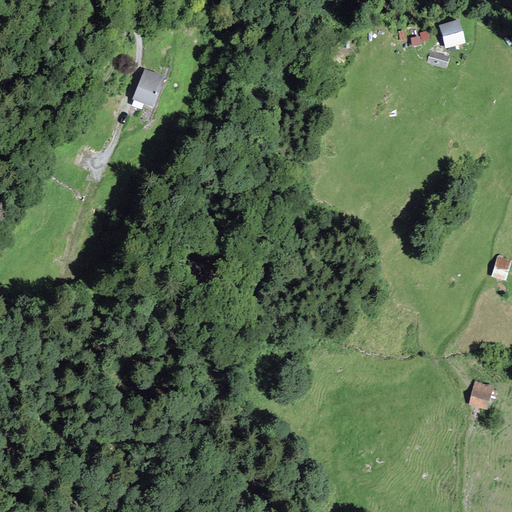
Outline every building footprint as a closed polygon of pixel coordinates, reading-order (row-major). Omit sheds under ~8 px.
[(459,30),(440,34),(444,51),(463,47),(459,30)] [(423,34),(403,37),(405,49),(424,46),(423,34)] [(449,61),(430,53),(425,63),(445,71),(449,61)] [(162,77),(145,71),(135,99),(152,105),(162,77)] [(509,262),(495,258),(489,279),(502,283),(509,262)] [(492,390),(474,383),(465,406),(483,412),(492,390)]
